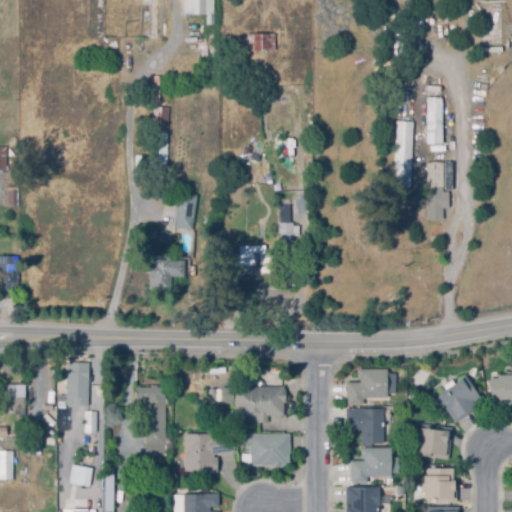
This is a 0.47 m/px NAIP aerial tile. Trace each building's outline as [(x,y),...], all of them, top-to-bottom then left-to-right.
[(187,0),(216,0),(217,65),(209,65),(209,13),(196,13),(196,10),(187,10),(187,0)] [(277,49),(250,49),(250,33),(277,33),(277,49)] [(430,142),(429,96),(443,96),(444,142),(430,142)] [(168,166),(153,165),(155,106),(170,107),(168,166)] [(411,179),(397,178),(397,121),(412,121),(411,179)] [(252,152),(260,155),(258,161),(250,158),(252,152)] [(298,162),(297,155),(309,153),(310,160),(298,162)] [(148,177),(138,177),(137,155),(148,155),(148,177)] [(444,222),(426,222),(426,208),(430,208),(429,162),(444,162),(444,190),(450,190),(450,207),(444,207),(444,222)] [(19,204),(11,204),(11,191),(20,191),(19,204)] [(194,228),(177,225),(182,193),(199,196),(194,228)] [(265,203),(253,203),(253,193),(265,193),(265,203)] [(295,249),(280,249),(279,232),(279,205),(292,205),(292,222),(294,222),(294,226),(300,226),(300,231),(295,231),(295,249)] [(258,280),(251,280),(246,276),(238,276),(238,252),(264,252),(264,244),(268,244),(268,250),(276,249),(276,253),(279,253),(279,273),(264,273),(258,280)] [(173,289),(151,289),(151,265),(159,265),(159,254),(175,254),(175,260),(186,260),(186,275),(173,275),(173,289)] [(14,297),(2,297),(2,269),(0,269),(0,256),(17,256),(17,283),(14,283),(14,297)] [(191,313),(179,306),(184,296),(196,303),(191,313)] [(89,362),(88,404),(64,404),(64,400),(56,400),(55,394),(65,394),(65,361),(89,362)] [(387,369),(387,398),(363,398),(363,405),(347,405),(346,382),(357,382),(357,370),(387,369)] [(511,406),(502,407),(502,404),(498,404),(498,402),(491,402),(490,379),(497,377),(497,375),(511,374),(511,406)] [(467,376),(485,403),(454,423),(443,404),(441,405),(436,397),(467,376)] [(0,383),(23,383),(23,396),(0,396),(0,383)] [(158,387),(165,387),(166,436),(173,436),(172,443),(166,443),(166,457),(146,457),(145,399),(135,399),(135,387),(151,387),(151,385),(158,385),(158,387)] [(284,386),(284,389),(286,389),(286,403),(284,403),(285,415),(268,416),(268,422),(258,422),(259,416),(235,416),(235,404),(221,404),(222,387),(284,386)] [(53,391),(51,409),(44,408),(46,390),(53,391)] [(383,409),(384,443),(361,444),(361,430),(346,430),(346,409),(383,409)] [(83,411),(96,411),(96,432),(84,432),(83,411)] [(454,428),(449,459),(417,455),(423,424),(454,428)] [(232,432),(235,450),(214,454),(214,457),(218,457),(218,472),(185,472),(185,434),(214,434),(215,435),(232,432)] [(291,434),(290,463),(287,463),(287,465),(283,465),(283,466),(250,466),(249,434),(291,434)] [(391,447),(392,477),(367,477),(367,483),(351,483),(349,461),(361,461),(361,447),(391,447)] [(0,456),(10,456),(10,477),(0,477),(0,456)] [(79,463),(92,466),(89,486),(75,483),(79,463)] [(102,511),(101,467),(113,466),(113,511),(102,511)] [(454,468),(454,481),(457,481),(457,502),(426,502),(426,500),(424,500),(424,476),(427,476),(427,469),(454,468)] [(380,486),(379,511),(345,511),(345,507),(351,506),(350,504),(346,504),(346,487),(380,486)] [(219,494),(218,506),(210,506),(210,511),(219,511),(183,511),(184,495),(219,494)]
